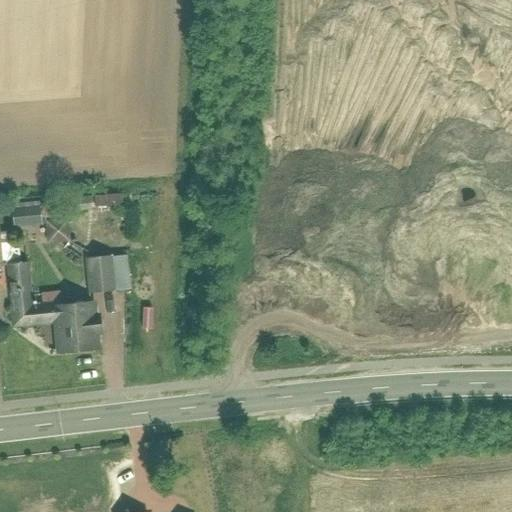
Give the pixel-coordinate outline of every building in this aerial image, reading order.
[(120,204),(119,193),(91,194),(91,205),(120,204)] [(17,223),(44,221),(43,205),(15,207),(17,223)] [(49,241),(72,240),(71,216),(48,217),(49,241)] [(90,290),(119,288),(116,254),(87,256),(90,290)] [(31,262),(9,263),(14,324),(55,321),(53,301),(34,302),(31,262)] [(57,350),(101,346),(98,298),(53,301),(55,321),(57,350)]
